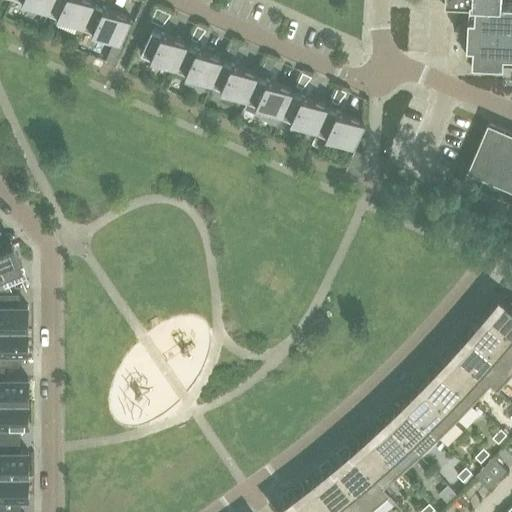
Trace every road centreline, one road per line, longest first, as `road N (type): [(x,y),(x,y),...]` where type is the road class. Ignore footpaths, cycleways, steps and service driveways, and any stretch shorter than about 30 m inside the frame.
road 1 (residential): [(502,247),(396,376),(223,511)]
road 2 (residential): [(52,511),(48,245),(0,189)]
road 3 (residential): [(389,61),(375,79),(351,78),(176,0)]
road 4 (residential): [(511,113),(389,61)]
